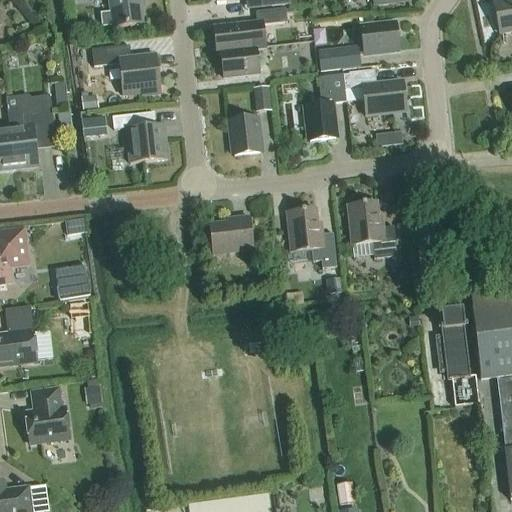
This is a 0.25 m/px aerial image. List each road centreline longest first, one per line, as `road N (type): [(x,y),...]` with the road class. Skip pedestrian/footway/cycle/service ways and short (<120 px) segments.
road 1 (residential): [(201,197),(438,157),(432,33),(445,0)]
road 2 (residential): [(201,197),(0,220)]
road 3 (residential): [(175,0),(201,197)]
